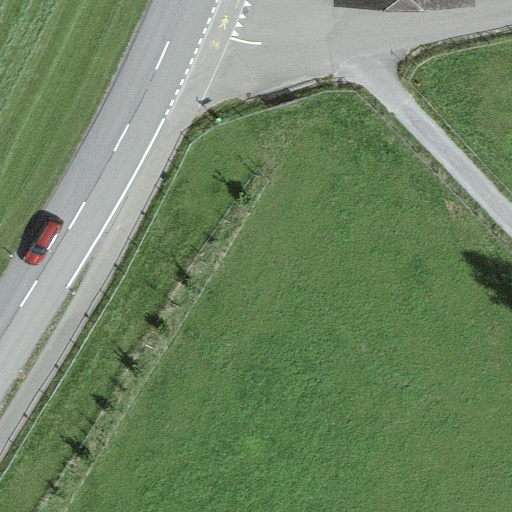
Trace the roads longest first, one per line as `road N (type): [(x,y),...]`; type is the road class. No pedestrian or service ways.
road 1 (secondary): [(0,334),(97,179),(185,0)]
road 2 (track): [(350,42),(511,214)]
